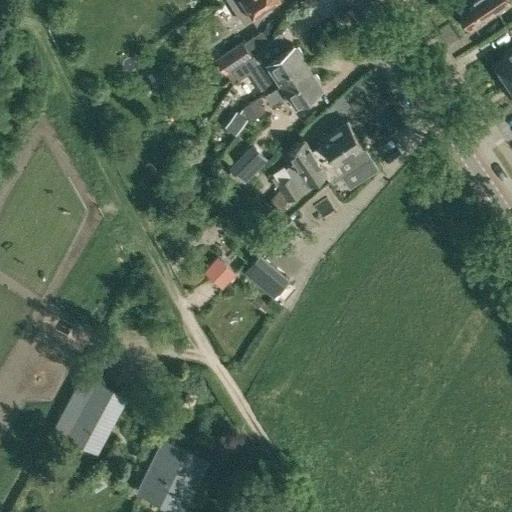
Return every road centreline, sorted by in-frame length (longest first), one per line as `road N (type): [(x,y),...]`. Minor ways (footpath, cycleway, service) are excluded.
road 1 (tertiary): [(511,222),(363,0)]
road 2 (track): [(311,511),(177,299)]
road 3 (unknown): [(393,44),(269,131)]
